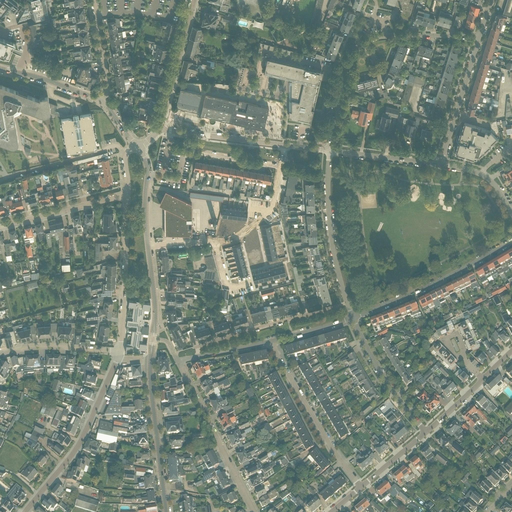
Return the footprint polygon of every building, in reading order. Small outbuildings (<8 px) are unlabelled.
[(18,7),(13,4),(8,0),(0,0),(0,19),(1,20),(2,19),(3,19),(4,17),(3,17),(5,15),(4,15),(6,13),(7,13),(8,11),(7,11),(9,9),(11,10),(11,11),(12,12),(13,11),(14,12),(18,7)] [(26,0),(27,4),(28,8),(25,9),(22,15),(19,20),(17,24),(24,22),(27,21),(28,21),(28,24),(28,27),(29,27),(29,28),(28,28),(29,28),(36,26),(49,22),(49,17),(48,15),(48,14),(46,7),(45,0),(26,0)] [(208,0),(208,2),(215,3),(215,2),(221,4),(219,10),(227,11),(230,0),(208,0)] [(359,9),(362,3),(355,0),(353,3),(351,2),(350,5),(359,9)] [(383,0),(383,2),(395,6),(396,5),(403,7),(399,18),(399,17),(407,20),(413,5),(409,3),(409,0),(383,0)] [(511,0),(507,0),(503,13),(510,15),(511,13),(511,0)] [(420,23),(424,12),(424,9),(420,8),(421,6),(417,5),(415,11),(417,12),(414,21),(420,23)] [(479,8),(474,6),(470,5),(469,8),(470,8),(469,12),(477,14),(479,8)] [(284,14),(283,18),(292,20),(295,9),(286,6),(285,10),(284,9),(283,14),(284,14)] [(354,13),(348,11),(347,10),(348,9),(343,7),(341,11),(343,12),(341,15),(352,19),(353,16),(354,13)] [(75,12),(67,13),(68,17),(84,14),(83,11),(84,11),(84,9),(83,9),(83,8),(78,9),(75,9),(75,12)] [(442,25),(445,15),(446,14),(443,13),(443,12),(440,11),(436,23),(442,25)] [(426,24),(429,14),(424,12),(420,23),(426,24)] [(430,12),(429,14),(426,24),(432,26),(435,16),(432,15),(433,13),(430,12)] [(474,21),(477,14),(469,12),(468,12),(467,15),(468,15),(467,19),(474,21)] [(218,16),(213,15),(214,14),(210,13),(209,14),(205,13),(202,25),(207,26),(214,28),(218,16)] [(232,23),(234,15),(228,13),(227,15),(224,14),(223,21),(232,23)] [(449,26),(451,17),(452,15),(446,13),(446,14),(445,15),(442,25),(449,26)] [(507,16),(506,16),(501,14),(500,16),(496,14),(494,21),(502,24),(504,18),(506,19),(507,16)] [(350,25),(352,19),(341,15),(339,21),(350,25)] [(474,21),(467,19),(456,15),(452,26),(456,27),(459,19),(462,20),(462,21),(462,22),(462,23),(463,24),(464,25),(465,26),(472,28),(474,21)] [(120,26),(119,19),(113,18),(110,18),(110,20),(108,21),(108,22),(109,28),(117,27),(120,26)] [(171,42),(175,25),(163,21),(161,26),(166,28),(163,40),(171,42)] [(347,30),(350,25),(339,21),(338,23),(341,25),(340,28),(347,31),(348,30),(347,30)] [(506,25),(502,24),(494,21),(492,28),(500,30),(504,31),(506,25)] [(77,23),(70,24),(70,29),(74,28),(75,31),(78,31),(81,30),(86,29),(86,28),(87,28),(86,26),(85,23),(80,24),(78,24),(77,23)] [(37,29),(36,26),(29,28),(28,28),(30,34),(36,33),(35,30),(37,29)] [(201,29),(197,28),(192,27),(189,38),(189,39),(185,54),(194,57),(200,34),(203,35),(204,29),(202,29),(202,30),(201,30),(201,29)] [(498,36),(500,30),(492,28),(490,35),(498,37),(502,38),(502,36),(500,35),(499,36),(498,36)] [(73,37),(65,38),(66,44),(73,43),(73,40),(88,38),(87,35),(88,34),(88,33),(87,32),(82,33),(74,34),(74,36),(73,37)] [(342,35),(338,34),(335,32),(333,37),(332,36),(331,38),(340,41),(342,36),(342,35)] [(496,43),(498,37),(490,35),(488,41),(496,44),(500,45),(500,43),(497,42),(497,43),(496,43)] [(14,43),(0,37),(0,56),(1,57),(3,57),(4,57),(5,57),(9,58),(14,43)] [(340,41),(331,38),(330,37),(328,41),(331,42),(330,44),(338,47),(340,41)] [(494,49),(496,44),(488,41),(486,48),(494,50),(498,52),(498,49),(495,48),(495,49),(494,49)] [(168,54),(169,50),(165,49),(166,47),(154,44),(153,43),(151,48),(153,49),(152,54),(155,55),(154,58),(165,62),(167,57),(166,57),(167,53),(168,54)] [(335,53),(338,47),(330,44),(329,46),(326,45),(325,49),(335,53)] [(402,45),(399,44),(399,45),(397,51),(404,54),(407,48),(408,48),(409,45),(403,44),(402,45)] [(452,44),(452,45),(451,51),(458,53),(460,47),(452,44)] [(422,58),(425,47),(419,45),(416,53),(419,54),(418,57),(422,58)] [(74,52),(73,52),(73,54),(73,56),(74,55),(90,53),(90,50),(90,49),(90,48),(89,47),(89,46),(84,47),(81,48),(81,50),(74,52)] [(432,49),(425,47),(422,58),(429,60),(432,49)] [(492,56),(494,50),(486,48),(484,55),(495,58),(496,58),(496,56),(493,55),(493,56),(492,56)] [(333,58),(335,53),(325,49),(323,55),(333,59),(333,58)] [(403,56),(404,54),(397,51),(394,57),(402,60),(403,56)] [(456,60),(458,53),(451,51),(449,57),(456,60)] [(57,53),(53,54),(49,55),(50,59),(54,60),(54,59),(55,60),(55,61),(58,60),(57,53)] [(90,53),(74,55),(75,59),(79,58),(79,61),(83,60),(86,60),(91,59),(91,58),(92,57),(91,56),(91,55),(90,53)] [(493,63),(495,58),(484,55),(482,61),(489,64),(494,65),(494,63),(493,63)] [(449,57),(446,57),(445,56),(444,60),(440,59),(439,62),(447,64),(454,66),(456,60),(449,57)] [(399,66),(402,60),(394,57),(392,64),(399,66)] [(263,73),(271,75),(280,77),(292,80),(292,82),(290,82),(289,85),(292,86),(291,94),(291,111),(289,111),(289,118),(291,119),(298,120),(310,123),(322,73),(323,71),(321,71),(267,58),(266,62),(265,65),(265,67),(263,73)] [(61,59),(59,60),(58,60),(55,61),(55,60),(54,59),(54,60),(52,65),(59,67),(61,67),(60,64),(62,63),(61,59)] [(192,63),(188,62),(184,60),(180,75),(183,76),(182,79),(187,80),(189,79),(189,78),(188,77),(190,71),(195,73),(197,65),(192,64),(192,63)] [(488,68),(489,64),(482,61),(478,72),(486,75),(486,74),(490,75),(491,71),(492,71),(492,69),(488,68)] [(165,66),(164,66),(156,64),(153,63),(151,69),(150,69),(148,76),(155,77),(155,74),(163,76),(165,66)] [(396,73),(399,66),(392,64),(389,70),(396,73)] [(452,73),(454,66),(447,64),(445,71),(452,73)] [(91,66),(82,68),(79,67),(76,75),(78,76),(75,83),(89,88),(92,81),(94,82),(96,75),(92,73),(90,73),(89,72),(90,71),(89,69),(92,69),(91,66)] [(450,79),(452,73),(445,71),(443,74),(437,72),(436,75),(443,77),(450,79)] [(391,81),(393,79),(400,82),(402,77),(392,73),(391,74),(388,72),(382,81),(385,83),(384,84),(385,88),(391,87),(394,83),(391,81)] [(490,76),(490,75),(486,74),(486,75),(478,72),(476,79),(484,81),(488,82),(489,78),(490,78),(490,76)] [(413,82),(415,75),(409,74),(406,84),(413,86),(414,82),(413,82)] [(161,79),(156,78),(155,77),(148,76),(148,78),(151,79),(150,82),(160,84),(161,84),(161,82),(160,82),(161,79)] [(379,86),(378,82),(376,77),(376,78),(370,80),(372,88),(379,86)] [(448,86),(450,79),(443,77),(440,84),(448,86)] [(488,82),(484,81),(476,79),(474,85),(482,88),(484,82),(485,82),(485,83),(488,84),(488,82)] [(372,88),(370,80),(363,81),(365,89),(372,88)] [(160,84),(150,82),(147,81),(147,83),(147,84),(150,84),(149,87),(158,89),(159,90),(160,88),(159,87),(160,84)] [(365,89),(363,81),(357,83),(356,83),(359,91),(363,90),(365,89)] [(0,142),(11,147),(12,147),(13,147),(14,147),(15,147),(16,146),(16,145),(17,145),(18,144),(18,143),(18,142),(18,141),(13,110),(17,107),(43,116),(44,116),(45,116),(46,116),(47,116),(48,115),(49,115),(49,114),(50,113),(50,112),(61,117),(61,116),(66,115),(55,111),(57,105),(49,102),(48,96),(44,97),(44,94),(40,95),(40,97),(39,98),(40,99),(27,94),(27,93),(18,90),(18,91),(2,85),(1,85),(0,85),(0,84),(0,142)] [(128,89),(129,84),(124,84),(117,86),(118,91),(119,92),(120,93),(127,92),(126,89),(128,89)] [(446,92),(448,86),(440,84),(438,90),(446,92)] [(486,89),(482,88),(474,85),(472,92),(480,95),(482,89),(483,89),(483,90),(486,91),(486,89)] [(201,94),(180,89),(175,108),(196,113),(201,94)] [(382,90),(384,97),(388,98),(391,99),(392,97),(387,96),(386,89),(382,90)] [(444,99),(446,92),(438,90),(436,97),(444,99)] [(145,92),(144,97),(146,98),(152,99),(157,100),(157,98),(156,98),(157,95),(148,92),(145,92)] [(484,96),(480,95),(472,92),(470,99),(478,101),(480,96),(481,96),(481,97),(483,98),(484,96)] [(129,93),(125,94),(120,95),(121,104),(124,104),(133,106),(131,99),(130,99),(129,93)] [(263,130),(268,107),(261,105),(260,106),(258,106),(258,105),(239,100),(238,103),(236,103),(236,102),(208,95),(203,115),(212,117),(212,116),(214,116),(213,118),(263,130)] [(442,105),(444,99),(436,97),(434,103),(442,105)] [(139,108),(141,109),(145,110),(149,112),(154,113),(157,102),(157,101),(152,100),(150,99),(148,104),(147,104),(146,104),(146,105),(145,106),(144,106),(144,105),(141,104),(140,106),(139,108)] [(482,102),(478,101),(470,99),(468,106),(476,108),(480,109),(482,102)] [(369,102),(367,112),(361,111),(360,112),(353,110),(351,116),(356,117),(357,117),(359,117),(358,122),(365,124),(367,118),(371,119),(374,104),(369,102)] [(440,112),(442,105),(434,103),(432,110),(440,112)] [(475,113),(476,108),(468,106),(466,113),(471,114),(470,115),(476,117),(477,114),(475,113)] [(377,119),(376,122),(375,127),(387,129),(390,115),(396,117),(398,110),(387,107),(385,117),(381,116),(381,120),(377,119)] [(139,118),(138,120),(145,122),(145,121),(150,123),(153,115),(148,113),(144,112),(145,110),(141,109),(140,111),(139,114),(140,115),(139,118)] [(438,118),(440,112),(432,110),(429,109),(428,113),(425,111),(424,114),(430,116),(438,119),(438,118)] [(96,148),(94,131),(91,114),(80,115),(75,116),(75,117),(73,117),(73,114),(66,115),(61,116),(61,117),(61,119),(67,153),(81,151),(80,146),(82,146),(82,150),(96,148)] [(398,117),(396,127),(400,129),(401,127),(401,125),(407,126),(406,128),(405,133),(405,134),(412,135),(414,128),(415,124),(419,125),(420,117),(415,116),(414,120),(408,119),(407,124),(402,123),(403,118),(398,117)] [(511,124),(507,125),(506,120),(501,121),(504,134),(507,133),(511,132),(511,124)] [(499,132),(497,125),(496,121),(490,122),(491,128),(489,130),(464,123),(461,132),(460,132),(458,142),(459,142),(456,150),(459,151),(458,154),(474,159),(475,156),(479,158),(491,147),(490,146),(498,139),(495,135),(499,132)] [(435,128),(430,127),(429,127),(428,129),(425,128),(425,130),(422,129),(420,137),(421,136),(426,138),(426,139),(429,139),(431,133),(433,133),(434,133),(435,128)] [(73,165),(97,159),(108,156),(107,153),(72,162),(73,165)] [(108,159),(103,159),(97,161),(98,168),(103,167),(109,166),(108,159)] [(201,171),(202,163),(195,162),(192,177),(195,178),(196,174),(197,170),(201,171)] [(208,172),(209,164),(202,163),(201,171),(201,172),(199,179),(202,179),(203,176),(204,172),(204,171),(208,172)] [(215,173),(216,165),(209,164),(208,172),(207,173),(211,174),(211,173),(215,173)] [(69,167),(71,174),(77,173),(75,165),(69,167)] [(221,175),(223,167),(216,165),(215,173),(214,174),(217,175),(218,174),(221,175)] [(111,174),(109,166),(103,167),(98,168),(99,176),(104,175),(111,174)] [(228,176),(230,168),(223,167),(221,175),(221,176),(224,176),(225,175),(228,176)] [(235,177),(237,169),(230,168),(228,176),(228,177),(231,177),(231,176),(235,177)] [(242,178),(244,170),(237,169),(235,177),(235,178),(238,179),(238,178),(242,178)] [(249,180),(250,172),(244,170),(242,178),(242,179),(245,180),(245,179),(249,180)] [(256,181),(257,173),(250,172),(249,180),(248,188),(251,188),(252,180),(256,181)] [(263,182),(264,174),(257,173),(256,181),(256,182),(259,182),(259,181),(263,182)] [(104,175),(99,176),(101,182),(101,187),(108,185),(107,182),(112,181),(111,174),(104,175)] [(271,175),(264,174),(263,182),(263,183),(266,184),(266,183),(270,183),(271,175)] [(295,191),(297,181),(298,176),(289,174),(288,178),(295,179),(294,182),(293,185),(293,188),(287,187),(286,191),(293,191),(295,191)] [(68,176),(63,177),(64,180),(66,188),(68,187),(68,188),(70,195),(71,194),(74,194),(78,193),(77,188),(75,181),(75,182),(72,183),(70,183),(68,176)] [(311,179),(305,179),(305,182),(302,182),(302,190),(305,190),(313,190),(313,186),(314,186),(314,184),(313,184),(313,183),(311,183),(311,179)] [(53,198),(51,186),(46,187),(47,189),(43,190),(41,183),(36,184),(37,190),(40,189),(41,193),(38,194),(37,194),(39,201),(42,201),(42,202),(50,200),(50,198),(53,198)] [(64,196),(62,189),(58,190),(57,187),(57,184),(51,185),(52,188),(54,187),(55,191),(55,193),(57,198),(64,196)] [(39,201),(37,194),(38,194),(38,192),(31,194),(32,197),(28,198),(28,200),(30,205),(31,205),(33,205),(33,204),(37,203),(36,202),(39,201)] [(192,219),(191,203),(186,201),(174,195),(174,196),(167,192),(162,202),(161,201),(159,205),(161,206),(164,207),(165,208),(166,226),(164,226),(164,235),(166,235),(186,235),(192,235),(192,219)] [(18,201),(15,202),(17,208),(17,209),(20,208),(23,207),(22,202),(21,200),(20,196),(17,197),(18,201)] [(17,208),(15,202),(12,202),(11,199),(9,199),(8,197),(5,197),(5,198),(4,198),(6,204),(9,204),(9,205),(10,210),(13,209),(14,210),(16,209),(17,208)] [(215,202),(212,216),(214,217),(214,218),(216,219),(216,217),(218,218),(222,203),(215,202)] [(286,205),(285,205),(279,204),(282,214),(286,214),(288,213),(286,205)] [(93,222),(93,218),(92,213),(86,214),(86,218),(84,218),(84,227),(89,227),(89,224),(89,222),(93,222)] [(112,224),(113,216),(113,214),(104,214),(103,230),(116,231),(116,230),(115,230),(115,225),(116,225),(116,224),(112,224)] [(73,216),(73,221),(72,221),(74,228),(72,228),(73,234),(79,232),(77,224),(81,223),(79,215),(73,216)] [(60,232),(65,231),(64,229),(65,229),(64,227),(63,222),(56,223),(58,231),(59,239),(59,240),(59,246),(62,246),(62,239),(60,232)] [(44,232),(43,230),(43,228),(41,223),(35,225),(37,230),(40,241),(43,240),(41,233),(44,232)] [(59,239),(58,231),(56,223),(53,224),(53,223),(50,224),(49,225),(50,230),(51,232),(54,231),(56,240),(59,240),(59,239)] [(31,238),(33,238),(34,237),(33,235),(31,227),(30,227),(29,226),(28,227),(25,228),(26,232),(23,233),(23,238),(27,257),(33,256),(30,240),(31,238)] [(271,226),(260,228),(261,235),(272,232),(271,226)] [(18,243),(17,238),(16,235),(15,230),(9,232),(10,236),(11,239),(10,239),(12,245),(13,251),(17,250),(15,243),(18,243)] [(272,232),(261,235),(263,241),(273,239),(272,232)] [(273,239),(263,241),(264,247),(275,245),(273,239)] [(100,250),(100,246),(101,246),(101,245),(108,245),(108,249),(112,249),(117,249),(117,243),(101,242),(98,242),(95,242),(95,258),(102,258),(102,250),(100,250)] [(275,245),(264,247),(266,254),(276,252),(275,245)] [(317,245),(312,246),(305,247),(307,254),(311,253),(318,251),(317,245)] [(320,258),(318,251),(311,253),(312,259),(320,258)] [(212,252),(211,252),(211,254),(212,255),(204,257),(207,268),(217,269),(212,252)] [(276,252),(266,254),(267,261),(278,258),(276,252)] [(170,258),(168,258),(168,255),(160,256),(161,259),(160,259),(160,261),(161,262),(162,271),(168,270),(168,271),(169,271),(171,269),(170,266),(173,264),(172,259),(170,258)] [(511,262),(507,255),(502,258),(506,265),(508,267),(511,264),(511,262)] [(321,264),(320,258),(312,259),(308,260),(310,267),(321,264)] [(506,265),(502,258),(497,261),(502,270),(508,267),(506,265)] [(504,273),(502,270),(497,261),(492,264),(497,274),(499,276),(504,273)] [(69,263),(61,263),(62,271),(70,271),(69,263)] [(116,264),(111,264),(107,264),(107,266),(103,266),(102,269),(101,273),(110,273),(110,274),(116,274),(116,264)] [(323,271),(321,264),(310,267),(311,273),(323,271)] [(497,274),(492,264),(486,267),(492,277),(497,274)] [(283,266),(277,267),(280,278),(286,276),(283,266)] [(277,267),(270,269),(273,278),(273,279),(280,278),(277,267)] [(492,277),(486,267),(481,270),(486,277),(487,280),(492,277)] [(220,280),(217,269),(207,268),(204,271),(200,272),(201,278),(206,279),(212,279),(220,280)] [(298,275),(297,269),(294,270),(295,279),(302,278),(301,274),(298,275)] [(487,280),(486,277),(481,270),(479,271),(479,270),(476,272),(476,273),(476,274),(476,273),(480,280),(479,281),(482,285),(488,281),(487,280)] [(115,281),(116,274),(110,274),(110,273),(101,273),(101,274),(99,274),(99,276),(106,277),(106,279),(106,281),(115,281)] [(323,275),(319,276),(313,278),(314,284),(325,281),(323,275)] [(476,282),(475,280),(473,275),(467,278),(471,285),(473,289),(477,287),(478,289),(480,288),(477,282),(476,282)] [(471,285),(467,278),(462,280),(466,288),(471,285)] [(466,288),(462,280),(456,283),(460,290),(466,288)] [(111,296),(111,291),(114,291),(115,288),(115,281),(106,281),(106,284),(103,284),(103,292),(104,292),(104,296),(111,296)] [(327,288),(325,281),(314,284),(316,291),(319,290),(327,288)] [(460,290),(456,283),(451,286),(455,293),(460,290)] [(62,288),(60,289),(61,293),(63,292),(66,291),(65,289),(67,289),(69,288),(68,284),(62,286),(62,288)] [(455,293),(451,286),(446,288),(449,296),(451,299),(457,297),(455,293)] [(329,294),(327,288),(319,290),(321,296),(329,294)] [(449,296),(446,288),(440,291),(444,299),(449,296)] [(445,301),(444,299),(440,291),(435,294),(440,304),(445,301)] [(331,301),(329,294),(321,296),(318,297),(320,304),(331,301)] [(440,304),(435,294),(430,296),(435,306),(440,304)] [(292,311),(290,303),(289,296),(286,297),(288,303),(284,304),(286,312),(292,311)] [(435,306),(430,296),(424,299),(429,309),(435,306)] [(175,301),(175,300),(175,297),(167,297),(167,303),(174,303),(174,307),(187,308),(187,302),(175,301)] [(284,304),(283,298),(280,298),(281,305),(277,306),(279,314),(286,312),(284,304)] [(129,299),(128,306),(133,307),(132,318),(133,318),(132,321),(137,321),(139,302),(136,301),(136,300),(129,299)] [(429,309),(424,299),(418,302),(419,302),(424,312),(429,309)] [(113,303),(108,302),(105,301),(100,300),(99,308),(104,308),(111,310),(113,303)] [(139,302),(137,321),(144,322),(144,319),(143,319),(144,310),(149,311),(149,309),(150,302),(143,301),(143,302),(139,302)] [(298,304),(297,301),(290,303),(292,311),(299,309),(298,304)] [(279,314),(277,306),(276,302),(270,304),(270,303),(269,303),(271,308),(273,316),(279,314)] [(271,308),(269,303),(268,304),(269,305),(263,307),(264,310),(266,318),(273,316),(271,308)] [(418,311),(418,309),(415,303),(416,303),(410,305),(413,313),(414,316),(415,318),(420,316),(419,314),(418,311)] [(260,319),(258,311),(256,305),(253,306),(255,312),(251,313),(252,317),(253,322),(253,321),(260,319)] [(413,313),(410,305),(408,306),(407,305),(404,306),(404,308),(407,315),(413,313)] [(479,306),(468,311),(470,315),(481,309),(479,306)] [(98,316),(92,316),(92,321),(97,320),(98,320),(102,321),(102,316),(103,316),(103,315),(105,316),(110,317),(111,310),(104,308),(99,308),(97,308),(98,316)] [(246,316),(249,315),(246,308),(243,309),(244,312),(241,313),(242,316),(239,317),(242,325),(248,323),(246,316)] [(407,315),(404,308),(399,310),(402,318),(407,315)] [(182,321),(181,314),(175,315),(175,310),(166,311),(167,319),(170,319),(171,322),(175,322),(178,322),(182,321)] [(266,318),(264,310),(258,311),(260,319),(266,318)] [(403,321),(402,318),(399,310),(396,311),(396,310),(393,311),(393,312),(396,320),(397,323),(403,321)] [(396,320),(393,312),(391,313),(390,312),(387,313),(388,314),(387,314),(391,322),(392,325),(397,323),(396,320)] [(242,325),(239,317),(238,314),(237,314),(231,316),(231,313),(228,314),(230,321),(233,320),(235,327),(242,325)] [(227,322),(230,321),(228,314),(224,315),(225,318),(223,319),(224,322),(220,323),(223,331),(229,329),(227,322)] [(391,322),(387,314),(382,317),(385,324),(386,327),(392,325),(391,322)] [(506,318),(503,319),(505,324),(506,324),(506,325),(504,327),(506,330),(508,328),(511,335),(511,334),(511,322),(511,321),(508,316),(506,318)] [(385,324),(382,317),(376,319),(380,327),(385,324)] [(223,331),(220,323),(216,324),(215,321),(213,322),(212,319),(209,320),(211,327),(214,327),(216,333),(223,331)] [(382,331),(380,327),(376,319),(371,321),(375,333),(377,333),(379,337),(386,333),(384,330),(382,331)] [(109,326),(104,326),(98,325),(97,320),(92,321),(86,321),(87,326),(98,325),(97,332),(100,332),(108,334),(109,326)] [(127,320),(126,326),(137,327),(136,331),(138,332),(143,332),(143,333),(148,333),(149,327),(143,326),(144,322),(137,321),(132,321),(127,320)] [(208,328),(211,327),(209,320),(206,321),(207,324),(204,325),(205,328),(201,329),(204,337),(211,335),(208,328)] [(461,327),(459,328),(459,329),(460,332),(469,328),(468,325),(470,324),(468,320),(460,324),(461,327)] [(75,331),(75,326),(75,322),(69,322),(69,321),(65,321),(65,322),(64,337),(69,338),(68,338),(68,337),(71,337),(71,331),(75,331)] [(446,324),(440,327),(443,332),(446,331),(447,334),(455,330),(451,321),(445,324),(446,324)] [(45,337),(44,326),(41,326),(40,324),(38,324),(37,322),(33,322),(33,324),(34,331),(38,331),(38,337),(40,337),(41,338),(40,338),(45,337)] [(64,337),(65,322),(62,322),(62,323),(54,323),(54,330),(58,330),(58,336),(60,336),(60,337),(59,337),(64,337)] [(51,330),(54,330),(54,323),(47,323),(47,326),(44,326),(45,337),(50,337),(49,337),(49,336),(51,336),(51,330)] [(31,332),(34,331),(33,324),(26,326),(27,329),(24,330),(26,340),(26,341),(31,339),(30,338),(32,338),(31,332)] [(181,334),(177,325),(168,329),(173,338),(181,334)] [(204,337),(201,329),(200,326),(194,328),(193,326),(190,327),(192,332),(193,334),(195,333),(198,340),(204,337)] [(26,340),(24,330),(23,327),(13,330),(15,336),(18,335),(20,341),(22,341),(22,342),(26,341),(26,340)] [(440,334),(443,332),(440,327),(435,330),(436,333),(431,338),(435,342),(439,338),(442,337),(440,334)] [(471,332),(469,328),(460,332),(462,336),(463,336),(464,335),(466,338),(475,334),(477,333),(476,331),(474,332),(473,331),(471,332)] [(509,340),(504,334),(505,333),(501,328),(494,334),(492,336),(493,337),(496,342),(499,340),(501,342),(502,341),(505,344),(509,340)] [(6,335),(4,337),(6,343),(6,345),(6,346),(7,345),(7,346),(8,346),(10,346),(11,345),(13,344),(12,342),(16,341),(15,336),(13,330),(10,331),(5,332),(6,335)] [(126,346),(125,352),(132,353),(132,352),(133,352),(134,352),(135,352),(138,332),(136,331),(132,331),(130,344),(126,343),(126,346)] [(343,332),(337,334),(339,341),(343,340),(346,339),(344,331),(343,331),(343,332)] [(74,337),(73,344),(81,344),(85,344),(85,339),(81,339),(82,332),(75,333),(74,333),(74,337)] [(106,340),(108,334),(100,332),(97,332),(95,338),(106,340)] [(138,332),(135,352),(140,353),(141,350),(142,350),(146,350),(146,347),(147,343),(142,343),(143,333),(143,332),(138,332)] [(186,343),(184,339),(181,334),(173,338),(177,347),(186,343)] [(339,341),(337,334),(331,335),(333,343),(339,341)] [(389,345),(387,342),(391,340),(392,335),(388,334),(380,339),(381,338),(383,341),(380,343),(384,348),(383,349),(384,350),(385,351),(386,351),(391,348),(389,345)] [(476,338),(475,334),(466,338),(467,341),(466,342),(465,343),(467,346),(476,342),(474,339),(476,338)] [(333,343),(331,335),(324,337),(326,345),(333,343)] [(329,356),(326,345),(324,337),(317,339),(320,347),(323,346),(327,357),(329,356)] [(320,347),(317,339),(311,341),(313,349),(320,347)] [(313,349),(311,341),(304,343),(307,351),(310,350),(312,356),(315,356),(313,349)] [(477,346),(476,342),(467,346),(468,350),(469,350),(471,349),(473,352),(481,348),(479,345),(477,346)] [(307,351),(304,343),(298,345),(300,353),(304,352),(306,358),(309,357),(307,351)] [(500,353),(496,350),(494,347),(492,349),(489,343),(485,345),(489,352),(495,358),(500,353)] [(436,354),(443,347),(441,344),(439,345),(438,346),(436,344),(429,350),(432,353),(434,351),(436,354)] [(300,353),(298,345),(291,347),(293,355),(300,353)] [(395,346),(391,348),(386,351),(391,360),(395,357),(398,355),(395,350),(397,349),(395,346)] [(293,355),(291,347),(285,349),(285,348),(284,348),(287,357),(287,356),(291,355),(293,362),(295,361),(293,355)] [(447,354),(445,352),(446,351),(446,350),(443,347),(436,354),(439,357),(437,359),(440,361),(447,354)] [(266,353),(260,354),(261,362),(268,361),(266,352),(266,353)] [(488,357),(483,352),(476,359),(482,366),(487,361),(486,359),(488,357)] [(261,362),(260,354),(253,355),(255,364),(261,362)] [(447,365),(454,358),(451,355),(450,356),(449,357),(447,354),(440,361),(442,364),(444,362),(447,365)] [(255,364),(253,355),(246,357),(248,365),(255,364)] [(358,362),(357,360),(356,360),(353,355),(349,357),(348,358),(345,359),(341,362),(342,364),(346,362),(350,368),(353,366),(358,363),(358,362)] [(43,370),(43,363),(40,363),(39,357),(37,357),(37,356),(33,357),(34,370),(43,370)] [(53,370),(53,356),(49,356),(49,357),(47,357),(47,363),(43,363),(43,370),(43,374),(47,374),(47,370),(53,370)] [(58,356),(53,356),(53,370),(63,370),(63,364),(60,363),(60,357),(58,357),(58,356)] [(34,370),(33,357),(28,357),(28,358),(26,358),(27,364),(23,364),(23,366),(23,369),(24,375),(27,375),(27,373),(34,373),(34,370)] [(63,364),(63,370),(69,371),(69,368),(74,369),(74,364),(75,359),(74,358),(74,357),(69,357),(70,357),(69,358),(67,358),(67,364),(63,364)] [(248,365),(246,357),(240,358),(239,358),(241,366),(248,365)] [(401,361),(399,362),(397,359),(395,357),(391,360),(396,368),(404,363),(404,362),(401,361)] [(455,364),(456,362),(457,361),(454,358),(447,365),(450,368),(448,370),(450,372),(452,371),(457,366),(455,364)] [(23,366),(23,364),(23,360),(18,362),(17,359),(15,360),(15,359),(14,359),(13,359),(12,359),(12,360),(11,360),(11,361),(11,363),(13,369),(12,369),(13,369),(15,371),(16,374),(16,373),(19,373),(20,370),(23,369),(23,366)] [(99,369),(101,362),(95,360),(95,359),(93,360),(92,359),(91,363),(90,363),(84,366),(77,364),(76,368),(81,369),(93,372),(91,372),(92,369),(94,368),(99,369)] [(164,360),(163,360),(164,374),(164,375),(172,374),(170,368),(169,364),(168,364),(167,360),(166,359),(163,360),(164,360)] [(405,371),(403,368),(406,366),(408,363),(407,362),(404,363),(396,368),(402,377),(406,374),(410,372),(408,369),(405,371)] [(11,363),(8,364),(8,363),(3,364),(2,363),(0,365),(0,369),(6,373),(9,368),(11,369),(12,369),(13,369),(11,363)] [(195,374),(208,367),(212,366),(210,363),(203,366),(201,363),(199,364),(199,365),(192,369),(193,372),(194,371),(195,374)] [(363,372),(358,363),(353,366),(353,367),(349,369),(349,370),(353,377),(354,377),(355,377),(358,375),(363,372)] [(310,370),(306,364),(299,369),(303,375),(310,370)] [(449,374),(443,368),(439,364),(436,367),(440,370),(439,370),(447,378),(450,375),(449,374)] [(210,370),(208,367),(195,374),(197,377),(196,377),(197,380),(205,376),(204,373),(210,370)] [(118,370),(115,375),(116,376),(118,376),(117,382),(117,383),(120,382),(124,382),(126,378),(127,377),(132,377),(133,382),(129,383),(130,388),(141,387),(141,382),(142,382),(141,374),(141,368),(140,368),(120,369),(120,371),(118,370)] [(311,374),(316,371),(315,368),(310,370),(303,375),(306,380),(313,376),(311,374)] [(93,373),(93,372),(81,369),(80,373),(82,374),(83,373),(87,379),(86,384),(85,383),(84,386),(91,388),(92,385),(95,386),(97,378),(91,377),(91,375),(91,372),(93,373)] [(265,378),(274,373),(273,369),(264,374),(265,378)] [(426,382),(434,374),(431,371),(423,379),(426,382)] [(363,372),(358,375),(355,377),(360,386),(368,381),(363,372)] [(412,383),(409,378),(412,375),(410,372),(406,374),(402,377),(407,386),(412,383)] [(469,378),(463,372),(455,379),(460,384),(463,382),(464,383),(469,378)] [(419,373),(414,377),(418,382),(422,379),(423,378),(419,373)] [(276,375),(276,374),(268,378),(271,384),(278,381),(275,375),(276,375)] [(502,380),(500,378),(497,374),(486,385),(487,386),(484,388),(489,393),(491,390),(493,392),(499,387),(497,385),(502,380)] [(317,382),(313,376),(306,380),(310,386),(317,382)] [(452,393),(442,382),(437,378),(435,380),(443,389),(441,391),(448,398),(450,395),(449,395),(452,393)] [(217,384),(204,391),(205,393),(204,394),(206,396),(207,396),(208,396),(210,399),(216,396),(219,394),(220,394),(217,388),(218,388),(218,387),(223,385),(225,388),(230,385),(228,379),(217,384)] [(57,393),(60,382),(55,380),(51,391),(57,393)] [(111,386),(110,390),(112,391),(115,392),(121,392),(121,391),(124,391),(124,383),(124,382),(120,382),(117,383),(117,382),(113,380),(111,386)] [(374,389),(369,380),(368,381),(360,386),(358,387),(361,390),(360,391),(363,396),(365,395),(374,389)] [(457,389),(453,385),(451,383),(452,382),(450,381),(449,381),(447,383),(444,380),(442,382),(452,393),(454,391),(457,389)] [(201,386),(202,389),(203,389),(204,391),(217,384),(215,381),(212,383),(212,382),(210,381),(208,382),(206,383),(202,385),(201,386)] [(281,387),(278,381),(271,384),(274,390),(281,387)] [(320,388),(317,382),(310,386),(313,392),(320,388)] [(285,393),(281,387),(274,390),(277,397),(285,393)] [(166,393),(161,393),(161,403),(166,402),(168,402),(168,404),(170,403),(184,400),(183,397),(181,397),(173,399),(171,399),(170,392),(176,392),(176,388),(170,388),(170,393),(166,393)] [(324,394),(320,388),(313,392),(317,398),(324,394)] [(379,397),(374,389),(365,395),(367,398),(367,397),(371,402),(379,397)] [(121,406),(121,392),(115,392),(112,391),(110,390),(107,397),(112,399),(104,415),(108,415),(121,415),(121,413),(121,406)] [(77,393),(76,396),(75,399),(80,401),(81,398),(85,400),(86,399),(90,400),(92,394),(84,391),(83,395),(77,393)] [(327,400),(325,396),(331,393),(329,391),(324,394),(317,398),(320,404),(327,400)] [(288,399),(285,393),(277,397),(281,403),(288,399)] [(435,408),(425,398),(421,394),(417,398),(422,402),(423,401),(427,405),(426,407),(428,409),(426,411),(429,414),(432,412),(434,411),(434,410),(435,408)] [(80,402),(80,401),(75,399),(65,395),(64,398),(67,399),(66,400),(74,402),(79,404),(77,409),(85,412),(88,405),(80,402)] [(8,402),(9,399),(4,398),(0,396),(0,403),(5,405),(5,402),(8,402)] [(210,404),(211,406),(212,406),(213,408),(225,401),(224,399),(224,398),(222,400),(218,401),(216,396),(210,399),(211,402),(210,403),(210,404)] [(440,404),(436,400),(434,398),(432,400),(428,396),(425,398),(435,408),(437,407),(438,407),(440,405),(439,405),(440,404)] [(488,406),(491,404),(486,398),(485,399),(482,397),(479,400),(478,399),(476,401),(476,402),(477,404),(475,405),(478,408),(480,406),(481,407),(485,411),(489,407),(488,406)] [(178,415),(177,411),(174,411),(173,407),(188,404),(188,399),(170,403),(170,407),(168,408),(167,408),(162,408),(163,415),(167,414),(167,416),(172,415),(178,415)] [(284,409),(291,405),(288,399),(281,403),(278,404),(275,406),(274,406),(276,410),(276,409),(278,412),(284,409)] [(330,406),(327,400),(320,404),(323,410),(330,406)] [(225,401),(213,408),(213,410),(213,411),(214,413),(215,413),(215,414),(217,413),(218,416),(223,414),(225,412),(225,413),(232,409),(231,405),(226,408),(225,405),(227,404),(225,401)] [(142,402),(137,403),(134,403),(134,406),(121,406),(121,413),(121,415),(130,415),(130,412),(134,412),(137,412),(142,412),(142,402)] [(69,412),(47,404),(46,406),(56,410),(58,411),(62,412),(68,415),(69,412)] [(52,419),(56,410),(46,406),(44,405),(40,414),(50,418),(52,419)] [(287,415),(294,411),(291,405),(284,409),(287,415)] [(71,406),(68,412),(69,412),(71,413),(71,414),(74,415),(74,416),(77,417),(82,419),(85,412),(77,409),(74,408),(71,406)] [(334,412),(330,406),(323,410),(327,416),(334,412)] [(362,417),(371,410),(367,406),(359,412),(362,417)] [(474,415),(477,412),(475,410),(472,406),(466,412),(477,424),(480,421),(478,419),(477,419),(474,415)] [(337,417),(336,414),(342,411),(340,408),(334,412),(327,416),(330,422),(337,417)] [(268,409),(264,411),(267,417),(273,415),(272,413),(270,414),(268,409)] [(58,411),(51,426),(57,429),(59,422),(58,421),(62,412),(58,411)] [(297,417),(294,411),(287,415),(290,421),(297,417)] [(63,417),(67,418),(68,415),(62,412),(58,421),(59,422),(61,423),(63,417)] [(482,429),(477,424),(466,412),(462,416),(467,422),(471,426),(472,424),(475,427),(475,426),(480,432),(482,429)] [(260,416),(256,418),(261,427),(265,425),(266,424),(268,423),(264,414),(260,416)] [(393,423),(397,420),(392,415),(392,416),(391,414),(385,419),(389,423),(401,438),(404,436),(406,435),(409,433),(403,426),(399,430),(393,423)] [(222,418),(218,420),(219,423),(220,422),(221,425),(234,418),(233,416),(232,415),(227,418),(225,416),(222,418)] [(80,422),(75,420),(73,419),(68,417),(67,420),(71,422),(69,426),(77,430),(80,422)] [(300,423),(297,417),(290,421),(293,427),(300,423)] [(341,423),(337,417),(330,422),(334,427),(341,423)] [(182,424),(181,418),(169,420),(169,425),(166,426),(167,434),(172,433),(176,433),(176,434),(178,433),(179,433),(179,432),(180,431),(180,425),(182,424)] [(234,418),(221,425),(223,428),(222,428),(223,431),(225,430),(228,429),(230,427),(232,430),(234,429),(232,424),(236,422),(234,418)] [(130,436),(130,431),(127,432),(129,424),(114,421),(114,425),(101,423),(99,430),(97,437),(90,434),(89,438),(96,441),(102,442),(111,444),(116,445),(116,441),(118,434),(118,433),(127,435),(126,436),(127,436),(130,436)] [(304,429),(300,423),(293,427),(297,433),(304,429)] [(344,429),(341,423),(334,427),(337,433),(344,429)] [(401,438),(389,423),(387,426),(390,430),(387,433),(390,437),(392,436),(397,442),(399,441),(399,440),(401,438)] [(452,425),(450,427),(461,438),(463,436),(461,433),(463,431),(458,427),(455,423),(454,423),(452,425)] [(41,432),(42,429),(36,426),(35,428),(34,431),(40,434),(41,432)] [(74,437),(77,430),(69,426),(68,431),(63,429),(62,432),(66,433),(66,434),(69,435),(74,437)] [(146,434),(145,429),(146,429),(146,427),(145,427),(145,426),(135,427),(135,431),(134,431),(134,429),(131,429),(131,431),(130,431),(130,436),(134,437),(134,435),(141,434),(146,434)] [(461,438),(450,427),(449,429),(448,428),(446,430),(447,431),(446,431),(452,437),(454,435),(461,443),(463,440),(461,438)] [(307,435),(304,429),(297,433),(300,439),(307,435)] [(348,435),(344,429),(337,433),(341,439),(340,439),(340,440),(348,435)] [(37,443),(41,435),(40,434),(34,431),(30,440),(36,443),(37,443)] [(228,438),(227,438),(228,441),(229,440),(230,442),(245,435),(243,432),(239,434),(238,432),(232,435),(227,437),(228,438)] [(69,441),(67,439),(65,438),(64,439),(61,436),(61,437),(55,434),(52,440),(56,443),(57,442),(62,446),(63,444),(67,447),(71,442),(69,440),(69,441)] [(245,435),(230,442),(231,444),(230,445),(231,447),(232,447),(235,446),(237,445),(240,443),(239,441),(246,438),(245,435)] [(303,445),(310,441),(307,435),(300,439),(297,440),(299,444),(293,447),(294,450),(303,445)] [(449,443),(446,440),(447,440),(442,435),(438,438),(436,439),(437,439),(436,440),(439,444),(440,446),(440,445),(443,448),(449,443)] [(127,436),(127,439),(129,439),(129,440),(134,440),(134,443),(132,443),(132,448),(139,447),(143,446),(143,445),(146,445),(147,445),(147,444),(147,442),(146,438),(138,439),(137,439),(137,436),(134,437),(130,436),(127,436)] [(503,436),(498,440),(503,445),(507,441),(503,436)] [(183,437),(180,437),(173,438),(174,441),(170,442),(170,443),(170,445),(171,445),(171,449),(175,449),(178,449),(178,448),(181,448),(187,447),(186,442),(184,442),(183,437)] [(99,448),(102,442),(96,441),(89,438),(88,440),(85,445),(99,451),(99,452),(101,452),(102,450),(99,448)] [(40,446),(37,444),(37,443),(36,443),(30,440),(26,444),(31,448),(35,452),(40,446)] [(381,444),(377,440),(375,442),(384,452),(389,448),(384,442),(381,444)] [(313,447),(310,441),(303,445),(306,451),(314,447),(313,447)] [(384,452),(375,442),(372,444),(376,449),(374,450),(379,456),(384,452)] [(64,451),(60,448),(57,446),(56,448),(49,443),(49,444),(48,446),(56,453),(59,456),(64,451)] [(452,447),(452,448),(462,456),(465,451),(464,450),(456,443),(452,447)] [(119,446),(116,445),(111,444),(110,452),(117,454),(119,446)] [(85,445),(83,451),(87,453),(90,454),(95,456),(96,453),(99,455),(99,453),(100,454),(101,452),(99,452),(99,451),(85,445)] [(480,450),(478,452),(482,456),(486,452),(481,447),(479,449),(480,450)] [(434,457),(430,452),(426,448),(421,453),(424,457),(425,459),(428,461),(431,458),(431,459),(434,457)] [(370,462),(374,458),(369,452),(363,457),(358,451),(356,449),(353,451),(355,453),(358,456),(367,467),(369,465),(370,466),(372,464),(370,462)] [(239,460),(254,452),(252,450),(245,454),(244,451),(236,455),(239,460)] [(309,465),(314,461),(320,456),(316,451),(316,450),(309,456),(312,459),(307,463),(309,465)] [(216,459),(212,452),(206,456),(202,458),(205,464),(209,462),(216,459)] [(251,457),(255,455),(254,452),(239,460),(240,462),(239,462),(240,465),(241,464),(241,465),(252,459),(251,457)] [(478,452),(473,457),(477,461),(482,456),(478,452)] [(148,453),(143,454),(140,454),(140,458),(136,459),(136,463),(145,462),(144,461),(149,460),(148,453)] [(435,459),(444,467),(445,465),(447,467),(449,464),(448,462),(439,454),(435,459)] [(49,459),(45,456),(44,455),(42,458),(40,457),(38,459),(37,458),(33,463),(36,465),(37,464),(42,468),(46,462),(49,459)] [(260,463),(268,458),(266,455),(258,459),(260,463)] [(318,466),(325,461),(320,456),(314,461),(318,466)] [(367,467),(358,456),(355,458),(359,463),(357,465),(363,472),(365,470),(364,469),(367,467)] [(420,463),(418,461),(415,458),(409,463),(414,468),(411,471),(415,475),(415,474),(418,478),(420,476),(416,471),(422,466),(420,463)] [(511,466),(511,464),(511,462),(511,461),(508,458),(503,463),(506,465),(503,467),(506,470),(505,470),(510,474),(511,473),(511,474),(511,473),(511,466)] [(90,461),(82,459),(81,462),(78,461),(75,469),(75,470),(81,472),(83,473),(85,467),(88,467),(90,461)] [(219,465),(217,462),(218,462),(217,459),(216,459),(209,462),(211,465),(207,467),(208,470),(214,467),(219,465)] [(180,466),(179,460),(178,460),(167,461),(168,468),(177,467),(180,466)] [(323,472),(329,466),(325,461),(318,466),(321,469),(316,473),(318,476),(323,472)] [(258,472),(257,469),(259,468),(259,467),(257,464),(256,465),(255,465),(255,466),(250,468),(244,471),(245,472),(244,473),(245,475),(246,475),(247,477),(249,477),(250,476),(252,475),(252,476),(256,474),(258,472)] [(503,472),(505,470),(506,470),(503,467),(500,464),(496,469),(498,471),(496,474),(498,476),(498,477),(502,481),(503,479),(504,480),(507,477),(507,476),(503,472)] [(272,469),(270,465),(262,470),(265,474),(272,469)] [(182,467),(180,467),(180,466),(177,467),(168,468),(169,475),(180,474),(179,474),(182,473),(182,467)] [(37,473),(33,470),(30,467),(25,473),(23,472),(20,475),(30,482),(37,473)] [(414,477),(411,473),(407,469),(406,470),(403,467),(398,472),(403,478),(405,481),(408,482),(414,477)] [(78,480),(80,475),(81,472),(75,470),(75,469),(73,469),(71,476),(68,475),(66,480),(71,482),(76,483),(77,480),(78,480)] [(496,479),(498,477),(498,476),(496,474),(492,470),(489,474),(491,476),(487,479),(491,483),(495,487),(496,487),(499,485),(498,484),(500,482),(496,479)] [(201,480),(210,475),(208,471),(203,474),(202,473),(199,475),(201,480)] [(400,480),(403,478),(398,472),(393,476),(396,480),(398,482),(400,485),(402,483),(400,480)] [(183,473),(182,473),(179,474),(180,474),(169,475),(169,482),(172,481),(172,484),(175,484),(176,491),(182,492),(181,483),(182,483),(181,477),(186,477),(185,473),(183,473)] [(223,474),(220,476),(219,475),(217,476),(215,473),(210,475),(201,480),(203,483),(213,478),(214,479),(215,482),(218,480),(220,483),(227,480),(223,474)] [(263,483),(261,479),(265,478),(263,474),(257,478),(256,477),(252,479),(253,480),(249,482),(251,484),(250,485),(251,487),(252,487),(253,488),(256,486),(260,484),(263,483)] [(338,476),(336,478),(338,480),(335,483),(340,489),(345,484),(346,485),(338,476)] [(488,485),(491,483),(487,479),(486,478),(481,482),(483,484),(481,487),(482,489),(485,493),(486,492),(488,494),(489,493),(489,494),(492,491),(492,490),(493,489),(488,485)] [(230,487),(227,480),(220,483),(222,487),(218,488),(220,491),(230,487)] [(268,490),(267,487),(270,485),(268,482),(261,486),(262,489),(260,490),(256,492),(255,492),(256,494),(257,496),(256,496),(257,498),(258,498),(258,499),(263,496),(266,495),(264,492),(268,490)] [(335,493),(330,487),(325,482),(323,484),(328,489),(325,492),(330,498),(335,493)] [(393,491),(389,486),(386,482),(381,487),(385,493),(388,496),(393,491)] [(340,489),(335,483),(330,487),(335,493),(340,489)] [(16,485),(5,499),(12,504),(15,500),(20,505),(23,501),(24,501),(25,500),(25,499),(25,498),(20,493),(23,490),(16,485)] [(395,485),(392,487),(398,494),(401,491),(395,485)] [(65,493),(63,491),(57,486),(51,494),(55,497),(58,499),(59,497),(61,498),(65,493)] [(385,493),(381,487),(375,491),(380,497),(377,499),(381,502),(388,496),(385,493)] [(276,497),(275,494),(277,493),(275,489),(265,496),(260,500),(260,501),(261,502),(259,503),(262,508),(270,504),(269,502),(276,497)] [(282,500),(289,495),(289,494),(287,491),(280,497),(282,500)] [(402,491),(398,495),(407,502),(408,501),(410,498),(402,491)] [(330,498),(325,492),(319,496),(325,503),(325,502),(330,498)] [(436,497),(433,500),(436,503),(442,496),(438,492),(435,496),(436,497)] [(304,510),(300,506),(295,500),(290,493),(289,494),(289,495),(292,499),(290,500),(292,502),(293,502),(297,507),(295,509),(297,511),(301,511),(304,510)] [(483,500),(480,498),(481,498),(478,495),(477,495),(475,494),(473,496),(469,493),(465,498),(470,502),(472,504),(474,502),(478,505),(479,505),(480,505),(483,502),(482,501),(483,500)] [(226,494),(221,496),(224,502),(229,500),(231,504),(237,501),(233,494),(228,497),(226,494)] [(92,511),(96,511),(99,503),(78,496),(75,506),(92,511)] [(193,504),(193,503),(192,498),(182,496),(183,504),(179,505),(179,507),(179,510),(189,509),(193,509),(192,505),(193,504)] [(321,506),(318,502),(313,496),(312,496),(308,500),(309,502),(310,503),(316,510),(321,506)] [(54,509),(58,505),(51,500),(48,503),(46,501),(42,505),(45,509),(48,511),(50,509),(54,509)] [(371,505),(369,506),(364,500),(359,504),(364,510),(365,511),(373,511),(374,511),(370,509),(373,507),(371,505)] [(275,510),(283,504),(281,501),(273,507),(275,510)] [(395,501),(394,503),(398,507),(400,508),(401,510),(403,507),(395,501)] [(10,511),(13,508),(12,507),(13,506),(8,502),(7,503),(5,502),(0,509),(0,510),(2,511),(6,511),(7,511),(10,511)] [(313,511),(316,510),(310,503),(309,502),(304,506),(309,511),(313,511)] [(426,505),(424,507),(429,511),(434,505),(430,502),(427,506),(426,505)] [(477,508),(472,504),(470,502),(466,506),(462,502),(459,506),(464,511),(465,511),(466,511),(468,510),(470,511),(474,511),(476,510),(477,508)]
